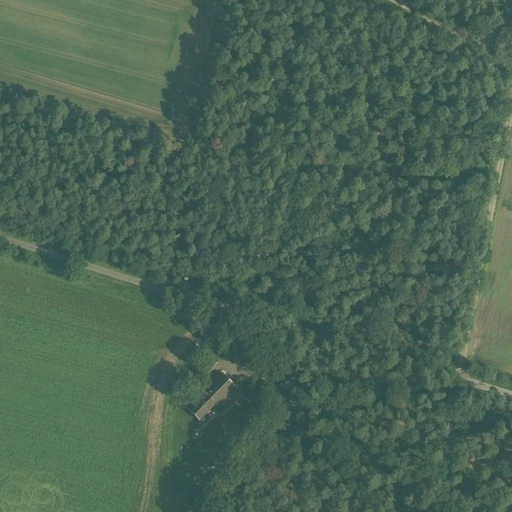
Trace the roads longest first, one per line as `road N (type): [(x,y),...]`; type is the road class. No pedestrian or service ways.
road 1 (unclassified): [(511,396),(0,238)]
road 2 (track): [(427,511),(511,110)]
